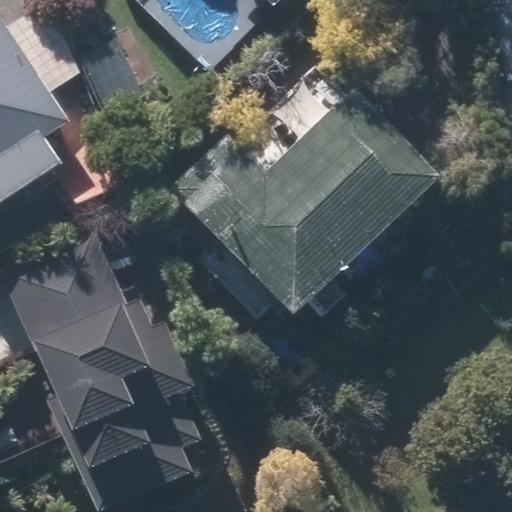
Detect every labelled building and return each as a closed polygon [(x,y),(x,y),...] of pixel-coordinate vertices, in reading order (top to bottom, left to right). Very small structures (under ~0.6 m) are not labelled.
[(259,0),(277,18),(294,0),(259,0)] [(511,0),(490,0),(501,42),(483,47),(511,154),(511,0)] [(0,14),(0,213),(69,168),(52,141),(73,127),(52,95),(81,75),(40,13),(12,32),(0,14)] [(445,186),(361,95),(268,181),(232,143),(176,195),(295,325),(445,186)] [(135,511),(201,479),(192,461),(212,451),(189,407),(205,399),(136,264),(115,275),(93,231),(55,250),(8,275),(129,511),(135,511)]
